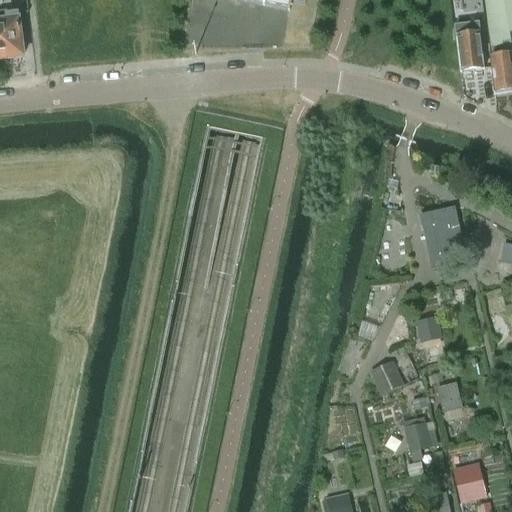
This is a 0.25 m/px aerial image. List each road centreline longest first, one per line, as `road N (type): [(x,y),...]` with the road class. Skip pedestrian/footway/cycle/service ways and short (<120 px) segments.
road 1 (residential): [(0,104),(319,80),(418,106),(511,150)]
road 2 (track): [(181,89),(103,511)]
